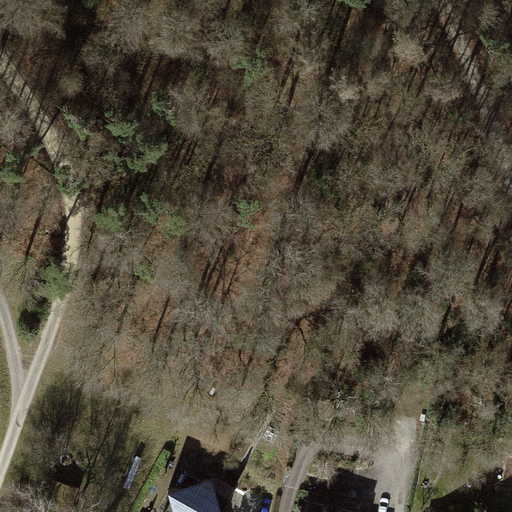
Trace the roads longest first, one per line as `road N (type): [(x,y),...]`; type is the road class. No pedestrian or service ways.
road 1 (track): [(19,415),(55,320),(78,219),(67,158),(0,50)]
road 2 (track): [(440,0),(511,178)]
road 3 (track): [(0,292),(19,415)]
